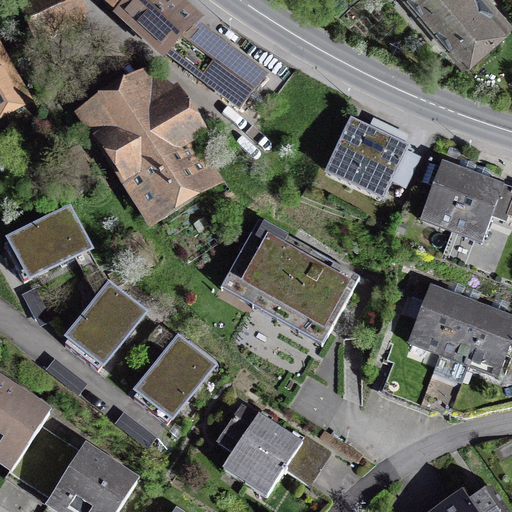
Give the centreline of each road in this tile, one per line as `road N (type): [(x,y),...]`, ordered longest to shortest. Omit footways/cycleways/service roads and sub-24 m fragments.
road 1 (secondary): [(237,0),(295,44),(511,130)]
road 2 (residential): [(511,420),(430,447),(340,511)]
